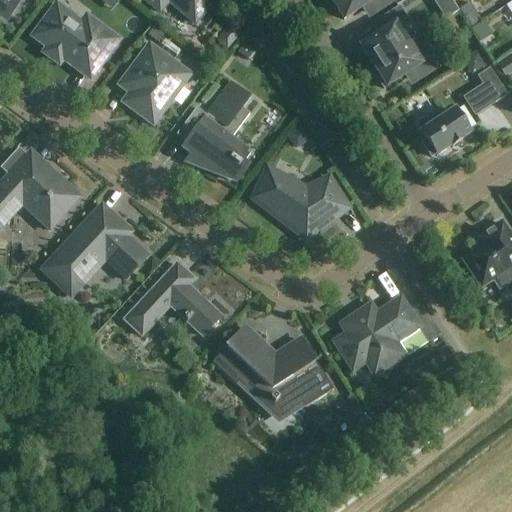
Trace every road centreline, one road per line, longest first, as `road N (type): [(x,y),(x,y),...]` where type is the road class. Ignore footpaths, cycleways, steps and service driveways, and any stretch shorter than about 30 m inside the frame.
road 1 (residential): [(0,73),(287,285),(319,286),(429,213)]
road 2 (residential): [(429,213),(295,0)]
road 3 (track): [(353,511),(511,386)]
